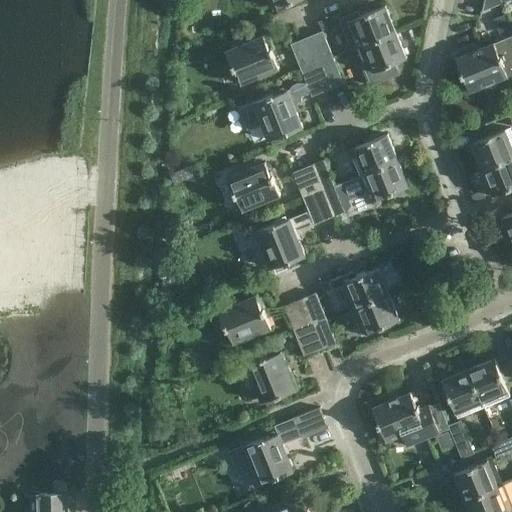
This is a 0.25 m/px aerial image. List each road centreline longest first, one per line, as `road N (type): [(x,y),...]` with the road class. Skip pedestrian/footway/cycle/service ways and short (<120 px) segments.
road 1 (unclassified): [(112,120),(96,511)]
road 2 (residential): [(392,511),(350,423),(350,383),(372,364),(502,311)]
road 3 (residential): [(302,272),(458,209)]
road 4 (residential): [(309,141),(423,105)]
